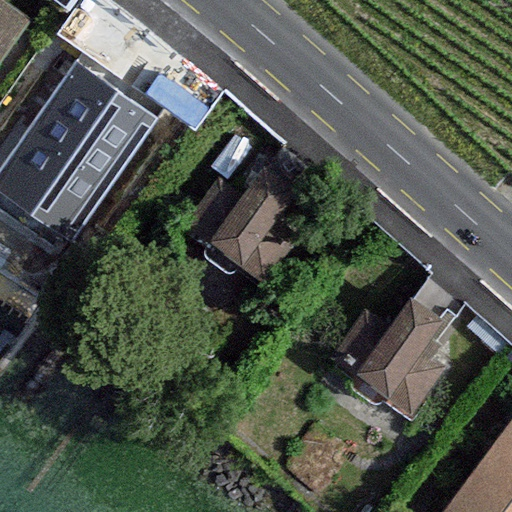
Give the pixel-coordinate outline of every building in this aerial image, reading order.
[(64,0),(86,16),(97,0),(64,0)] [(0,48),(20,21),(0,7),(0,48)] [(160,118),(76,61),(0,171),(0,191),(75,243),(160,118)] [(250,197),(226,180),(191,228),(262,279),(296,231),(277,217),(299,185),(272,166),(250,197)] [(397,330),(373,313),(339,362),(409,412),(443,364),(424,350),(447,319),(419,299),(397,330)] [(511,511),(511,424),(444,511),(511,511)]
